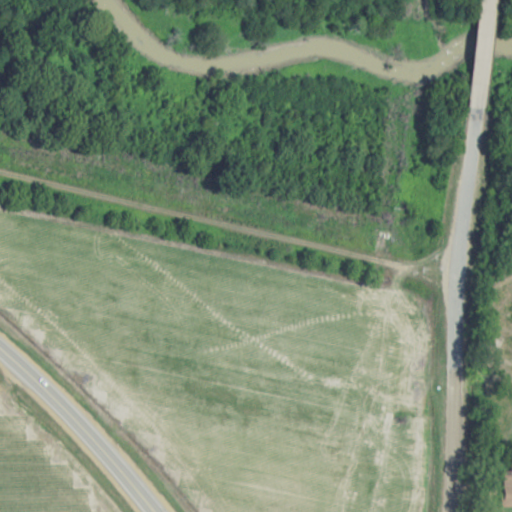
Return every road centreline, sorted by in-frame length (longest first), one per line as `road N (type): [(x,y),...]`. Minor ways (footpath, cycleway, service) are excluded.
road 1 (tertiary): [(444,511),(450,325),(483,0)]
road 2 (secondary): [(155,511),(48,389),(0,347)]
